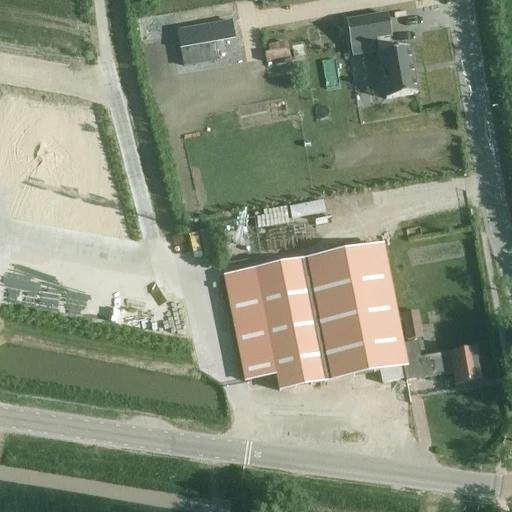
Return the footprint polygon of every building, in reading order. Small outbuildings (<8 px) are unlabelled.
[(337,0),(287,0),(291,19),(339,8),(337,0)] [(368,43),(375,42),(377,54),(385,101),(416,95),(413,78),(414,78),(412,67),(411,67),(408,49),(391,52),(388,39),(389,39),(385,16),(346,22),(350,46),(368,43)] [(230,22),(178,31),(184,67),(217,62),(213,43),(233,40),(230,22)] [(460,67),(435,74),(438,84),(462,78),(460,67)] [(391,229),(401,205),(389,200),(378,224),(391,229)] [(382,248),(224,279),(244,383),(275,376),(278,393),(379,374),(381,385),(404,380),(405,384),(399,347),(401,346),(382,248)] [(417,313),(401,315),(405,341),(421,339),(417,313)] [(401,346),(399,347),(405,384),(452,375),(454,387),(479,382),(473,350),(449,355),(448,354),(419,359),(416,344),(401,346)]
